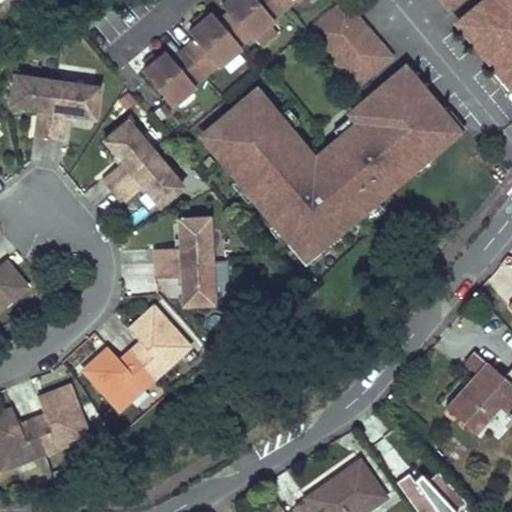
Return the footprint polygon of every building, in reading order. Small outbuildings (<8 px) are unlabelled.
[(211,13),(188,33),(194,40),(172,60),(165,52),(142,71),(170,105),(193,86),(192,84),(215,65),(216,67),(240,47),(238,45),(248,38),(249,39),(272,20),(271,18),(292,0),(294,0),(295,0),(227,0),(221,5),(227,13),(218,21),(211,13)] [(458,0),(440,0),(448,9),(458,0)] [(511,0),(489,0),(461,24),(511,83),(511,81),(511,0)] [(391,57),(344,1),(308,30),(355,86),(391,57)] [(374,197),(453,131),(403,72),(333,131),(341,141),(311,166),(293,144),(297,141),(277,117),(271,122),(251,98),(203,138),(288,239),(295,233),(313,255),(377,201),(374,197)] [(51,136),(58,82),(15,77),(12,107),(39,110),(37,135),(51,136)] [(100,87),(58,82),(51,136),(64,138),(68,113),(97,117),(100,87)] [(111,189),(154,154),(125,119),(102,137),(124,164),(104,180),(111,189)] [(154,154),(111,189),(122,202),(142,186),(159,206),(182,189),(154,154)] [(143,189),(128,199),(138,214),(153,204),(143,189)] [(155,250),(156,262),(213,259),(211,219),(181,221),(181,248),(155,250)] [(216,304),(213,259),(156,262),(157,278),(182,277),(184,304),(216,304)] [(0,308),(26,287),(3,260),(0,262),(0,308)] [(144,348),(136,356),(155,377),(189,347),(154,306),(128,329),(139,342),(144,348)] [(136,356),(144,348),(139,342),(130,350),(136,356)] [(155,377),(136,356),(124,366),(119,360),(108,348),(83,370),(119,410),(155,377)] [(119,360),(124,366),(136,356),(130,350),(119,360)] [(474,352),(465,363),(476,372),(447,406),(476,431),(498,407),(511,417),(511,367),(504,376),(474,352)] [(46,421),(34,425),(45,454),(89,436),(68,385),(37,398),(43,413),(46,421)] [(45,454),(34,425),(21,431),(18,424),(12,408),(0,413),(0,468),(1,471),(45,454)] [(43,413),(32,418),(34,425),(46,421),(43,413)] [(32,418),(18,424),(21,431),(34,425),(32,418)] [(358,460),(293,504),(298,511),(360,511),(385,495),(358,460)] [(433,462),(399,487),(417,511),(453,511),(464,504),(433,462)]
